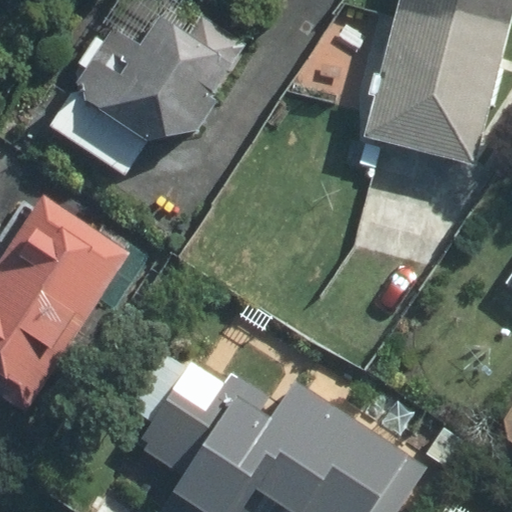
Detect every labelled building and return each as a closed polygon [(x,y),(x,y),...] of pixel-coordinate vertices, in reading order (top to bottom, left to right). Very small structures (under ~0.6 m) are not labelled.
[(123,0),(55,91),(156,167),(231,66),(141,0),(123,0)] [(511,0),(391,0),(385,24),(497,52),(511,0)] [(497,52),(385,24),(354,144),(465,173),(497,52)] [(112,248),(29,201),(0,252),(0,395),(21,407),(112,248)] [(252,418),(186,375),(125,468),(191,511),(389,511),(418,469),(279,378),(252,418)] [(511,450),(500,469),(511,477),(511,450)]
